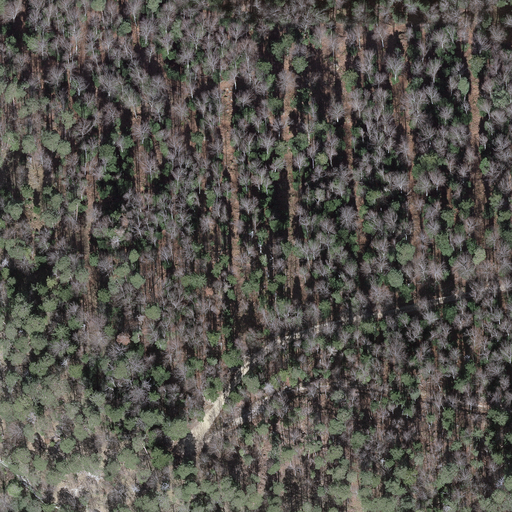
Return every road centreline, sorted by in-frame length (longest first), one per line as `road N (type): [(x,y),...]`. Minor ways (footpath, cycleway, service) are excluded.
road 1 (track): [(511,411),(368,387),(310,386),(277,394),(207,445),(194,444),(248,363),(275,342),(511,285)]
road 2 (track): [(0,176),(29,139),(50,131),(497,0)]
